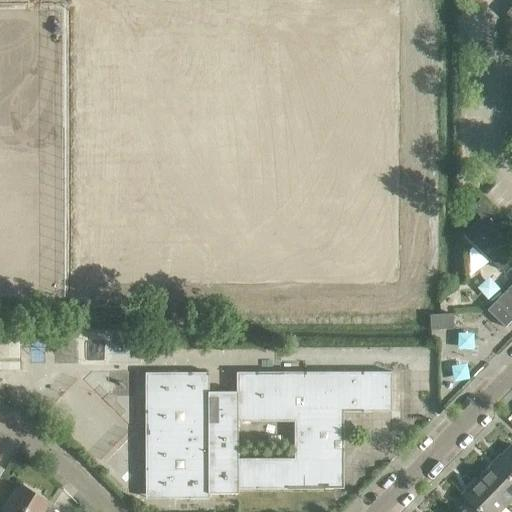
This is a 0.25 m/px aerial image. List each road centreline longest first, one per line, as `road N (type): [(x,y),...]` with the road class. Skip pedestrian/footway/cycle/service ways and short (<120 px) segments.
road 1 (residential): [(511,372),(374,511)]
road 2 (residential): [(106,511),(69,470),(0,422)]
